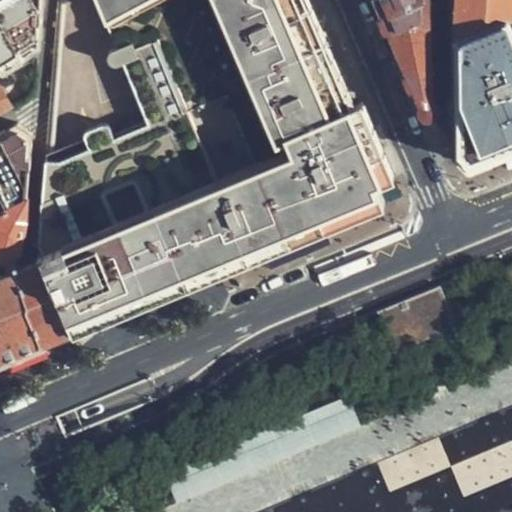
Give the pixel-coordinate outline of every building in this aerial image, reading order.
[(0,0),(0,67),(41,43),(43,0),(0,0)] [(99,0),(152,123),(116,138),(111,128),(108,123),(103,122),(80,133),(79,137),(81,142),(48,156),(42,244),(47,255),(43,258),(45,262),(43,263),(72,332),(97,321),(235,263),(302,235),(338,220),(386,200),(379,181),(394,176),(362,100),(354,104),(342,75),(312,5),(309,0),(99,0)] [(432,0),(377,0),(399,50),(425,112),(435,108),(432,0)] [(511,0),(458,0),(456,40),(507,14),(511,12),(511,0)] [(511,25),(507,14),(456,40),(455,152),(471,166),(511,149),(511,25)] [(0,116),(15,109),(2,86),(0,86),(0,116)] [(0,134),(0,213),(33,195),(36,132),(21,124),(0,134)] [(18,252),(26,249),(30,218),(33,195),(0,213),(0,362),(25,352),(48,342),(24,269),(18,252)] [(18,252),(24,269),(30,266),(26,249),(18,252)] [(24,269),(48,342),(72,332),(43,263),(42,260),(30,266),(24,269)] [(443,293),(407,300),(414,333),(449,327),(443,293)] [(346,390),(161,467),(176,499),(362,421),(346,390)]
